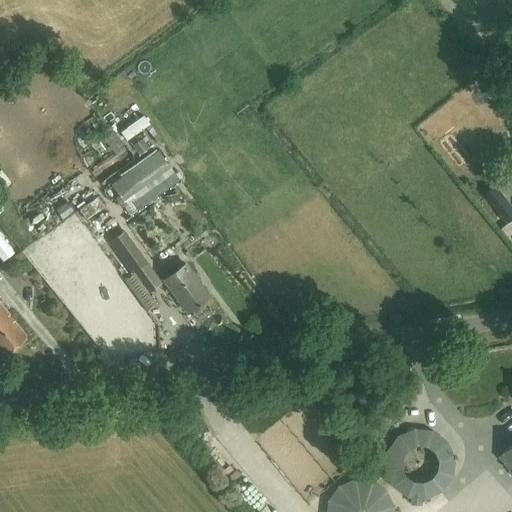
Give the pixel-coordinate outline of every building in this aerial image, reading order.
[(50,142),(40,146),(53,178),(63,174),(50,142)] [(169,167),(157,150),(110,184),(122,201),(169,167)] [(506,225),(511,219),(511,207),(495,186),(494,186),(489,180),(479,188),(484,195),(483,195),(506,225)] [(93,190),(64,208),(71,220),(100,202),(93,190)] [(24,215),(41,235),(55,224),(38,204),(24,215)] [(147,293),(161,284),(125,232),(108,244),(132,274),(133,273),(147,293)] [(187,313),(209,297),(185,264),(163,280),(187,313)] [(154,308),(173,343),(189,335),(169,300),(154,308)] [(0,350),(3,354),(25,337),(0,305),(0,350)] [(511,445),(499,456),(511,472),(511,445)] [(256,475),(240,479),(243,490),(259,486),(256,475)]
